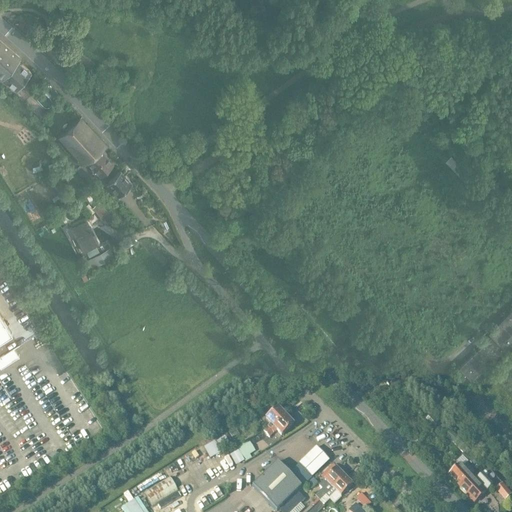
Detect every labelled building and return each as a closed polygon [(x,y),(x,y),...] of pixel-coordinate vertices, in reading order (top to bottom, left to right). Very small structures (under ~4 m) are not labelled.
[(32,75),(18,62),(21,59),(0,40),(0,79),(2,81),(3,79),(17,91),(32,75)] [(108,146),(82,117),(60,139),(73,154),(72,155),(74,158),(76,156),(86,167),(90,163),(102,175),(113,164),(102,152),(108,146)] [(445,162),(484,202),(490,196),(451,156),(445,162)] [(45,177),(53,175),(52,172),(55,171),(54,168),(55,168),(54,165),(48,166),(49,169),(44,170),(45,177)] [(121,171),(107,183),(119,196),(132,184),(121,171)] [(100,202),(93,208),(107,224),(114,218),(100,202)] [(98,245),(87,222),(73,229),(85,252),(98,245)] [(84,283),(90,279),(88,275),(87,272),(85,273),(83,271),(79,273),(84,283)] [(472,382),(511,343),(511,311),(511,312),(489,333),(492,337),(489,340),(459,369),(472,382)] [(0,312),(0,366),(1,368),(19,356),(7,336),(13,332),(0,312)] [(401,394),(408,388),(405,385),(403,386),(399,381),(396,384),(400,389),(398,390),(401,394)] [(457,402),(446,390),(436,400),(447,412),(457,402)] [(265,419),(273,427),(285,416),(282,413),(282,411),(280,409),(278,409),(277,408),(265,419)] [(281,437),(293,425),(292,424),(292,422),(290,420),(289,420),(285,416),(273,427),(273,428),(270,430),(265,434),(269,438),(276,431),(281,437)] [(445,438),(453,445),(459,438),(447,428),(443,434),(446,437),(445,438)] [(224,438),(216,444),(220,450),(228,444),(224,438)] [(221,454),(214,442),(214,443),(212,439),(202,445),(204,448),(203,449),(210,460),(221,454)] [(316,448),(299,465),(293,470),(306,483),(329,462),(316,448)] [(464,457),(471,464),(476,460),(469,452),(464,457)] [(276,511),(301,488),(277,463),(252,487),(275,511),(276,511)] [(461,469),(458,465),(447,476),(458,487),(469,477),(473,473),(466,465),(461,469)] [(325,496),(345,479),(341,474),(341,473),(339,470),(337,471),(332,466),(321,477),(324,481),(318,487),(321,490),(314,497),(319,502),(325,496)] [(474,482),(469,477),(458,487),(474,504),(477,501),(479,501),(482,498),(482,496),(492,486),(481,474),(474,482)] [(169,477),(143,494),(151,508),(177,491),(169,477)] [(340,498),(352,486),(351,485),(352,484),(349,481),(347,481),(345,479),(325,496),(328,499),(335,493),(340,498)] [(506,491),(500,497),(504,502),(511,497),(506,491)] [(360,496),(355,501),(364,510),(370,505),(360,496)] [(319,511),(324,507),(320,502),(309,511),(319,511)]
